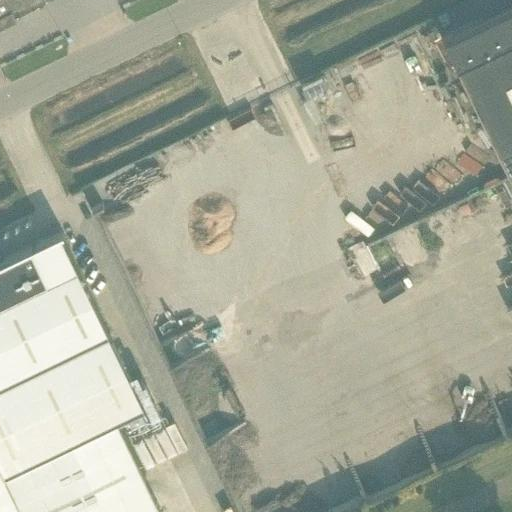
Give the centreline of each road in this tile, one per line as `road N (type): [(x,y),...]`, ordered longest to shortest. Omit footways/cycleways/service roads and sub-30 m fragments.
road 1 (unknown): [(219,511),(216,486),(58,189)]
road 2 (unknown): [(326,169),(344,265),(365,316),(415,334),(511,298)]
road 3 (unclassified): [(0,105),(219,0)]
road 4 (unknown): [(242,0),(326,169)]
road 5 (unknown): [(326,169),(270,163),(234,177),(225,207),(248,254)]
